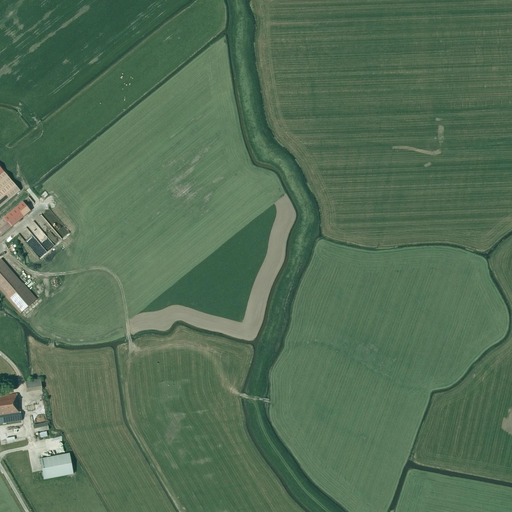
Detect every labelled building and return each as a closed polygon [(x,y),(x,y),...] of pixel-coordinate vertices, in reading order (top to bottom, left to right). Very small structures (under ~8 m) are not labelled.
[(0,167),(0,207),(20,191),(0,167)] [(0,220),(0,236),(30,211),(23,202),(0,220)] [(61,242),(70,236),(54,210),(51,211),(50,210),(47,211),(48,214),(45,216),(53,229),(46,233),(53,245),(60,241),(61,242)] [(19,232),(41,258),(48,252),(28,230),(29,230),(26,226),(19,232)] [(6,240),(10,254),(19,250),(14,237),(6,240)] [(0,289),(6,297),(20,313),(36,299),(1,258),(0,259),(0,289)] [(40,380),(25,382),(27,392),(42,390),(40,380)] [(17,399),(16,394),(0,396),(0,423),(21,421),(18,399),(17,399)] [(33,425),(35,433),(49,430),(47,422),(33,425)] [(39,453),(43,472),(72,466),(68,446),(39,453)]
